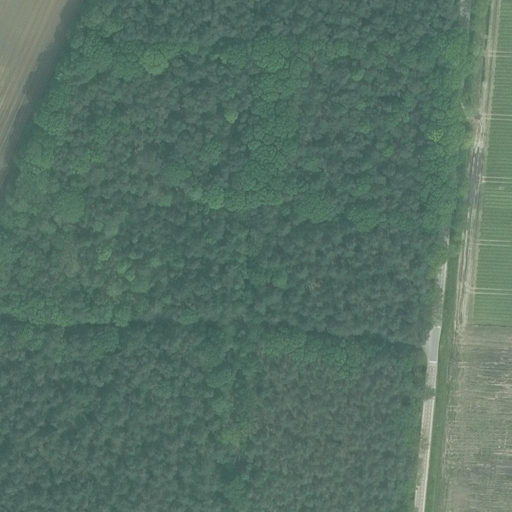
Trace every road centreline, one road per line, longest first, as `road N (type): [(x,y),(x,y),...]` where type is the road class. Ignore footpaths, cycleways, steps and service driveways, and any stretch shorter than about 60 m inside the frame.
road 1 (unclassified): [(434,343),(303,321),(0,307)]
road 2 (unclassified): [(434,343),(466,0)]
road 3 (unclassified): [(420,511),(434,343)]
